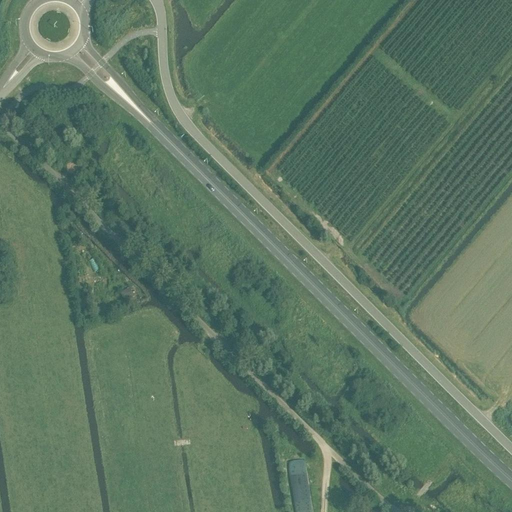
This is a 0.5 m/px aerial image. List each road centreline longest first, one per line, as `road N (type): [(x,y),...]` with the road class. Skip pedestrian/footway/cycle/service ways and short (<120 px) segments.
road 1 (unclassified): [(0,125),(394,511)]
road 2 (secondary): [(142,115),(511,480)]
